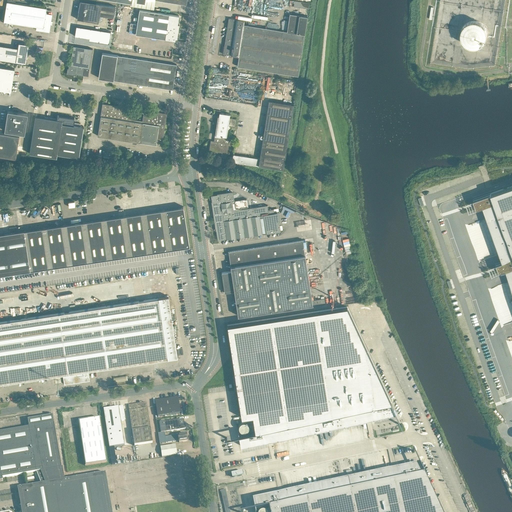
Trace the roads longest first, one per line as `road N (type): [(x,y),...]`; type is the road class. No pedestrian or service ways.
road 1 (unknown): [(104,380),(183,360),(175,294),(165,282),(0,306)]
road 2 (unclassified): [(198,382),(215,343),(190,178)]
road 3 (unclassified): [(181,101),(65,83),(59,69),(70,0)]
road 4 (unclassified): [(0,412),(198,382)]
road 5 (unclassified): [(0,205),(186,174)]
road 6 (unknown): [(201,250),(307,234),(335,303)]
road 7 (unclassified): [(198,382),(212,511)]
road 8 (unknown): [(122,511),(122,468),(203,455)]
